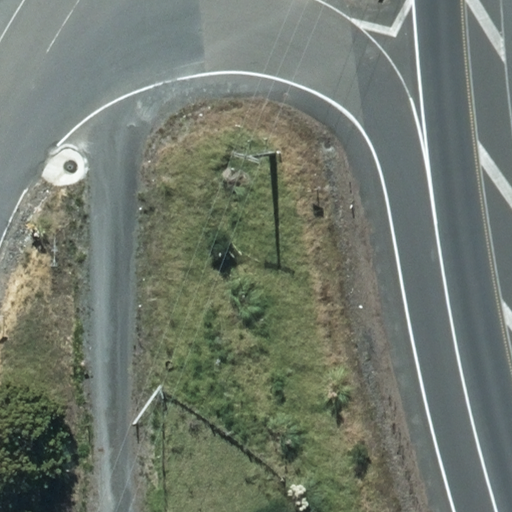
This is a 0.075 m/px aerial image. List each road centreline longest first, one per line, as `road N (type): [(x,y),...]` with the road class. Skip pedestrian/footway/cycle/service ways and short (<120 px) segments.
road 1 (primary): [(504,247),(448,128),(353,33),(271,6),(183,11),(112,40),(22,102)]
road 2 (primary): [(482,0),(504,247)]
